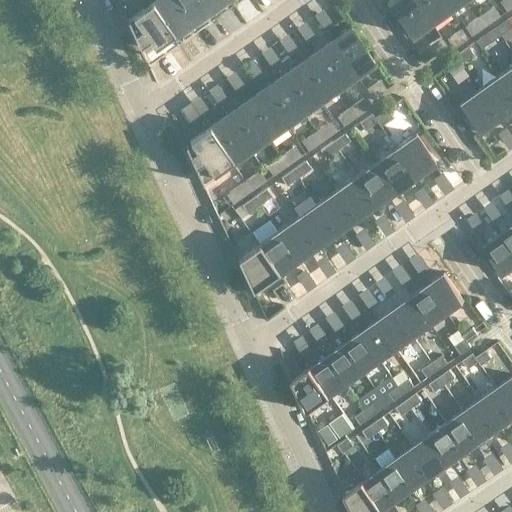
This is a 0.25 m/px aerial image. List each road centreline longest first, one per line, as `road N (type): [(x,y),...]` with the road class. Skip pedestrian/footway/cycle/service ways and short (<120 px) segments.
road 1 (residential): [(252,346),(145,111)]
road 2 (residential): [(485,182),(356,0)]
road 3 (residential): [(252,346),(434,217)]
road 4 (residential): [(145,111),(302,0)]
road 5 (residential): [(328,511),(252,346)]
road 6 (residential): [(511,328),(434,217)]
road 7 (residential): [(145,111),(93,0)]
